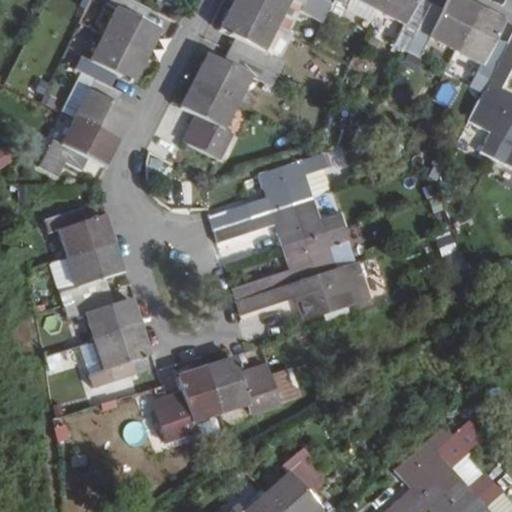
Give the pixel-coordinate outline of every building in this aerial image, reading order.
[(141,6),(131,1),(128,0),(109,0),(106,5),(117,10),(103,37),(145,58),(158,31),(142,23),(134,19),(141,6)] [(235,0),(233,5),(273,25),(284,0),(289,0),(301,6),(304,0),(235,0)] [(288,33),(301,6),(289,0),(284,0),(273,25),(288,33)] [(327,8),(340,15),(344,7),(347,0),(355,0),(376,10),(381,0),(331,0),(329,5),(327,8)] [(376,10),(355,0),(347,0),(344,7),(370,21),(376,10)] [(392,44),(405,50),(424,14),(411,7),(414,0),(381,0),(376,10),(402,24),(392,44)] [(428,37),(454,50),(475,10),(457,0),(446,0),(441,12),(436,21),(424,14),(405,50),(418,57),(428,37)] [(417,0),(414,0),(411,7),(424,14),(428,5),(417,0)] [(259,51),(273,25),(233,5),(220,31),(235,39),(229,51),(237,55),(264,69),(271,57),(259,51)] [(436,21),(441,12),(428,5),(424,14),(436,21)] [(134,19),(142,23),(148,10),(141,6),(134,19)] [(503,54),(489,47),(493,39),(502,23),(475,10),(454,50),(481,64),(472,82),(485,89),(503,54)] [(275,59),(288,33),(273,25),(259,51),(271,57),(275,59)] [(480,152),(492,158),(511,119),(511,97),(509,96),(507,100),(497,96),(511,66),(511,35),(507,46),(503,54),(485,89),(467,122),(490,133),(480,152)] [(101,85),(108,73),(116,76),(131,85),(145,58),(103,37),(90,63),(80,59),(74,72),(84,77),(101,85)] [(503,54),(507,46),(493,39),(489,47),(503,54)] [(231,67),(237,55),(229,51),(223,63),(231,67)] [(223,63),(207,56),(194,82),(233,103),(248,75),(271,87),(277,75),(264,69),(237,55),(231,67),(223,63)] [(108,73),(101,85),(109,89),(116,76),(108,73)] [(77,91),(87,95),(74,122),(115,142),(129,115),(111,106),(103,103),(110,90),(109,89),(101,85),(84,77),(77,91)] [(221,127),(233,103),(194,82),(181,108),(197,116),(205,120),(198,133),(191,128),(184,142),(220,159),(233,134),(221,127)] [(110,90),(103,103),(111,106),(117,94),(110,90)] [(198,133),(205,120),(197,116),(191,128),(198,133)] [(511,149),(511,119),(492,158),(504,164),(511,149)] [(69,170),(76,156),(84,161),(101,169),(115,142),(74,122),(60,149),(51,144),(44,157),(37,170),(56,181),(63,167),(69,170)] [(0,149),(0,170),(14,162),(4,147),(0,149)] [(69,170),(77,174),(84,161),(76,156),(69,170)] [(267,191),(270,200),(207,221),(212,234),(312,202),(305,179),(325,173),(321,160),(257,180),(261,193),(267,191)] [(305,179),(312,202),(332,195),(325,173),(305,179)] [(340,219),(332,195),(312,202),(318,226),(340,219)] [(281,237),(276,239),(280,253),(344,232),(340,219),(318,226),(312,202),(212,234),(216,247),(278,228),(281,237)] [(83,224),(79,211),(70,214),(74,227),(83,224)] [(83,224),(74,227),(70,214),(42,222),(46,236),(58,233),(67,261),(109,247),(100,219),(83,224)] [(293,273),(231,294),(235,306),(335,275),(328,252),(348,247),(348,246),(344,232),(280,253),(284,266),(290,264),(293,273)] [(118,275),(109,247),(67,261),(75,289),(60,295),(54,297),(58,310),(69,306),(98,297),(93,283),(101,281),(118,275)] [(348,247),(328,252),(335,275),(355,267),(348,247)] [(75,289),(67,261),(50,266),(60,295),(75,289)] [(355,267),(335,275),(235,306),(239,320),(301,301),(304,310),(299,311),(304,325),(322,319),(346,311),(368,304),(356,267),(355,267)] [(98,297),(105,294),(101,281),(93,283),(98,297)] [(102,311),(110,308),(105,294),(98,297),(102,311)] [(136,331),(127,303),(110,308),(102,311),(98,297),(69,306),(73,320),(84,317),(93,345),(136,331)] [(348,318),(346,311),(322,319),(325,326),(348,318)] [(145,360),(136,331),(93,345),(103,373),(92,376),(83,379),(87,393),(96,390),(124,382),(120,368),(128,365),(145,360)] [(103,373),(93,345),(75,350),(84,379),(92,376),(103,373)] [(232,362),(203,370),(218,414),(244,405),(248,416),(262,412),(260,405),(274,401),(269,383),(265,370),(252,374),(253,382),(239,387),(236,378),(232,362)] [(124,382),(132,379),(128,365),(120,368),(124,382)] [(192,434),(189,422),(218,414),(203,370),(176,379),(180,395),(183,405),(169,409),(160,411),(168,441),(192,434)] [(253,382),(252,374),(236,378),(239,387),(253,382)] [(284,378),(269,383),(274,401),(278,411),(292,406),(284,378)] [(180,395),(166,400),(169,409),(183,405),(180,395)] [(442,427),(394,469),(403,480),(408,476),(415,484),(410,487),(381,511),(401,511),(452,469),(436,451),(452,438),(442,427)] [(436,451),(452,469),(466,458),(468,456),(452,438),(436,451)] [(281,511),(314,511),(318,509),(306,496),(300,489),(311,480),(319,473),(299,450),(280,467),(287,475),(265,493),(281,511)] [(481,476),(466,458),(452,469),(468,488),(481,476)] [(437,511),(458,511),(492,484),(483,474),(481,476),(468,488),(452,469),(401,511),(423,511),(433,504),(439,511),(437,511)] [(408,476),(403,480),(410,487),(415,484),(408,476)] [(306,496),(317,488),(311,480),(300,489),(306,496)] [(500,493),(500,492),(492,484),(458,511),(490,511),(485,506),(500,493)] [(281,511),(265,493),(242,511),(236,504),(228,511),(281,511)] [(485,506),(490,511),(511,511),(511,506),(500,493),(485,506)]
